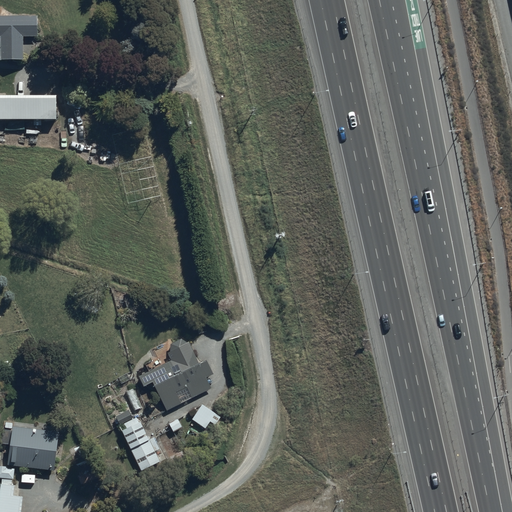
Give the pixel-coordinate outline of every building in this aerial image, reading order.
[(0,59),(23,60),(24,38),(36,38),(37,18),(0,16),(0,59)] [(0,120),(54,121),(54,96),(0,96),(0,120)] [(184,337),(170,345),(172,349),(169,351),(171,355),(168,357),(171,361),(147,375),(166,410),(210,386),(205,377),(210,374),(203,361),(199,363),(184,337)] [(190,417),(206,431),(218,417),(202,404),(190,417)] [(160,461),(136,417),(118,426),(142,470),(160,461)] [(0,511),(19,511),(21,496),(11,495),(13,465),(55,468),(58,430),(8,426),(5,461),(0,460),(0,511)] [(37,475),(22,474),(22,483),(36,484),(37,475)]
